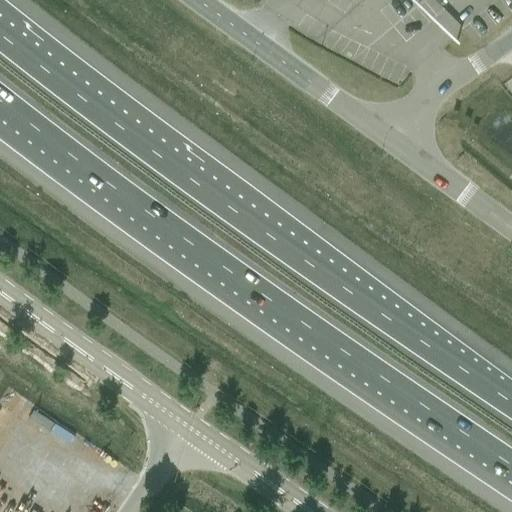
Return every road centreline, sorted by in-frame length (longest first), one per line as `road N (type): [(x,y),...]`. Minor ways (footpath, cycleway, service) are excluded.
road 1 (motorway): [(511,405),(356,303),(0,35)]
road 2 (motorway): [(0,100),(511,466)]
road 3 (tertiary): [(194,431),(0,289)]
road 4 (unclassified): [(393,139),(201,0)]
road 5 (unclassified): [(393,139),(442,81),(511,37)]
road 6 (unclassified): [(511,227),(393,139)]
road 7 (tertiary): [(310,511),(194,431)]
